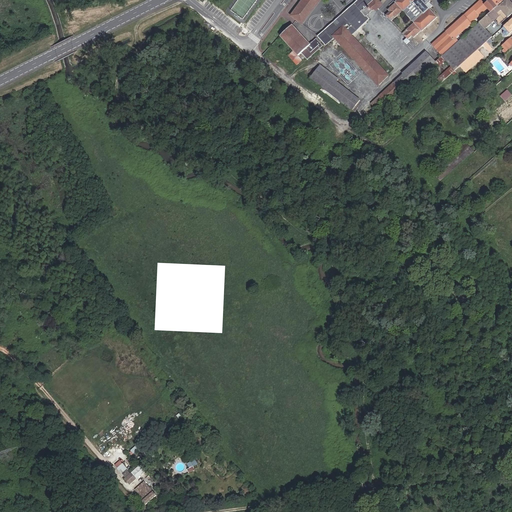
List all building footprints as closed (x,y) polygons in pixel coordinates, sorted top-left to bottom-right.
[(302,0),(298,5),(309,13),(318,0),(302,0)] [(333,36),(344,27),(349,34),(367,17),(366,16),(361,11),(369,3),(373,1),(373,0),(360,0),(338,20),(320,36),(326,43),(333,36)] [(373,0),(373,1),(369,3),(374,9),(375,10),(378,7),(382,4),(378,0),(373,0)] [(389,12),(386,15),(391,21),(402,11),(413,24),(403,34),(407,38),(407,39),(411,35),(413,38),(421,30),(422,31),(437,17),(429,9),(432,6),(428,2),(429,0),(397,0),(395,2),(396,3),(388,10),(389,12)] [(485,4),(481,0),(432,45),(442,56),(457,43),(453,39),(456,37),(459,34),(478,17),(479,18),(482,16),(481,14),(488,8),(491,12),(504,0),(491,0),(493,2),(487,7),(485,4)] [(455,71),(482,47),(487,42),(493,37),(486,29),(500,16),(503,19),(507,16),(508,18),(511,14),(511,3),(509,0),(504,0),(491,12),(485,18),(481,21),(463,38),(459,41),(457,43),(442,56),(446,61),(451,66),(455,71)] [(366,16),(374,9),(369,3),(361,11),(366,16)] [(301,23),(309,13),(298,5),(291,15),(301,23)] [(511,31),(511,19),(502,28),(505,31),(504,32),(504,34),(506,36),(507,36),(511,31)] [(302,53),(307,59),(322,46),(317,39),(310,45),(292,25),(280,36),(297,54),(298,56),(302,53)] [(344,27),(333,36),(377,84),(387,76),(350,34),(349,34),(344,27)] [(511,39),(510,38),(502,46),(505,49),(503,50),(505,53),(511,46),(511,39)] [(493,49),(487,42),(484,45),(489,51),(491,51),(493,49)] [(466,72),(484,56),(479,50),(461,66),(466,72)] [(412,83),(412,84),(429,68),(436,62),(426,52),(403,73),(403,74),(372,103),(376,109),(384,102),(386,104),(410,82),(410,83),(411,82),(412,83)] [(446,61),(442,56),(436,62),(429,68),(433,73),(446,61)] [(320,65),(310,78),(352,111),(360,100),(336,82),(338,79),(320,65)] [(438,79),(442,83),(455,71),(451,66),(438,79)] [(388,105),(412,83),(411,82),(410,83),(410,82),(386,104),(388,105)] [(511,93),(508,90),(501,96),(505,101),(511,95),(511,93)] [(511,96),(496,111),(507,124),(511,119),(511,96)] [(447,160),(464,145),(460,142),(444,156),(447,160)] [(467,143),(464,145),(447,160),(433,172),(441,180),(474,151),(467,143)] [(187,463),(190,470),(193,469),(192,466),(197,464),(195,459),(187,463)] [(116,468),(125,479),(131,473),(122,463),(116,468)] [(131,473),(125,479),(130,484),(144,472),(139,466),(131,473)] [(156,495),(144,482),(135,490),(140,495),(139,496),(146,504),(156,495)]
